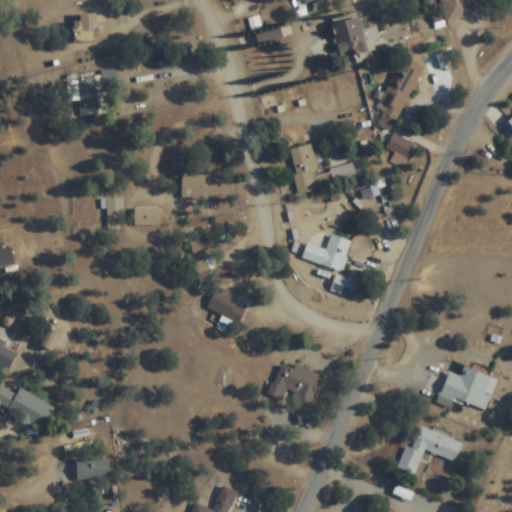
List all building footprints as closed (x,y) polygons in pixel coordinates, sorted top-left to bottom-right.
[(472,17),(469,2),(479,0),(440,0),(443,13),(433,15),(435,28),(445,26),(444,22),(472,17)] [(96,31),(96,14),(80,14),(80,31),(96,31)] [(314,58),(317,74),(340,69),(339,62),(375,54),(373,49),(382,47),(377,25),(366,28),(363,16),(331,23),(338,53),(314,58)] [(414,142),(392,133),(413,82),(393,74),(377,112),(382,114),(371,138),(386,144),(384,149),(394,153),(390,163),(403,168),(414,142)] [(76,78),(76,86),(70,87),(71,100),(79,100),(79,115),(98,114),(97,77),(76,78)] [(357,180),(354,163),(325,169),(324,165),(318,167),(313,144),(289,149),(298,192),(357,180)] [(181,198),(223,200),(224,183),(204,182),(205,172),(182,171),(181,198)] [(159,226),(159,208),(135,208),(135,226),(159,226)] [(302,259),(341,272),(352,241),(331,234),(326,250),(307,243),(302,259)] [(0,266),(14,264),(10,248),(0,250),(0,266)] [(330,291),(358,303),(365,286),(336,274),(330,291)] [(235,305),(239,298),(217,287),(207,308),(240,325),(247,311),(235,305)] [(0,345),(0,338),(1,336),(0,336),(0,362),(2,364),(0,367),(0,369),(8,373),(17,353),(0,345)] [(323,378),(281,361),(266,400),(281,406),(287,391),(301,397),(293,418),(305,423),(323,378)] [(436,404),(450,409),(454,400),(486,411),(497,380),(463,368),(460,377),(447,372),(436,404)] [(43,432),(54,406),(19,391),(17,395),(0,388),(0,414),(43,432)] [(463,444),(416,425),(399,469),(415,476),(424,451),(455,463),(463,444)] [(213,511),(194,503),(190,511),(228,511),(236,491),(222,486),(213,511)]
